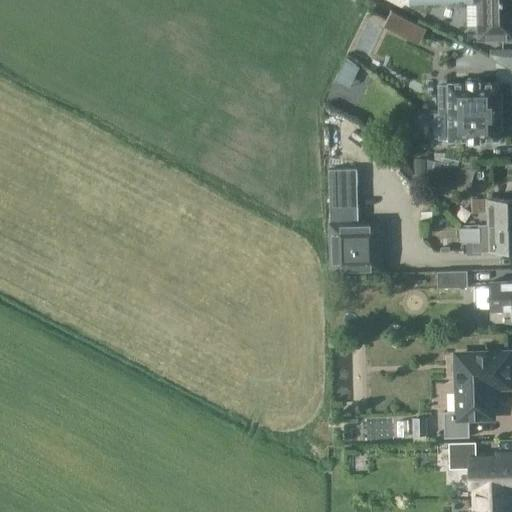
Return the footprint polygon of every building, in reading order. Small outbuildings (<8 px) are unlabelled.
[(511,0),(473,0),(474,2),(476,2),(476,41),(490,40),(511,40),(511,0)] [(426,29),(416,24),(389,11),(385,20),(382,26),(418,44),(426,29)] [(449,85),(439,85),(440,109),(440,111),(502,111),(502,109),(502,94),(498,94),(498,89),(498,82),(480,82),(480,80),(468,80),(468,83),(449,83),(449,85)] [(502,111),(440,111),(440,138),(449,138),(450,140),(468,140),(468,142),(480,142),(480,140),(498,139),(498,128),(502,128),(502,111)] [(427,173),(427,159),(427,158),(414,158),(414,174),(427,173)] [(435,161),(429,183),(453,189),(459,167),(435,161)] [(358,221),(357,169),(330,170),(330,274),(383,273),(382,221),(358,221)] [(488,199),(473,200),(474,211),(489,210),(490,225),(511,223),(511,197),(488,198),(488,199)] [(421,223),(432,222),(432,211),(421,212),(421,223)] [(480,242),(474,242),(475,251),(491,251),(511,250),(511,223),(490,225),(480,225),(480,228),(480,242)] [(438,287),(468,287),(468,271),(438,272),(438,287)] [(490,288),(476,288),(476,308),(490,308),(491,318),(495,322),(511,321),(511,281),(490,282),(490,286),(490,288)] [(445,438),(469,437),(468,418),(491,417),(491,389),(492,387),(509,386),(509,371),(511,370),(511,358),(508,356),(508,353),(457,355),(458,412),(444,412),(445,438)] [(412,435),(426,435),(426,417),(412,417),(412,435)] [(475,442),(450,443),(450,468),(469,467),(470,486),(475,486),(475,500),(510,499),(510,485),(511,485),(511,453),(496,454),(497,458),(475,458),(475,442)] [(475,511),(510,511),(510,499),(475,500),(475,511)]
